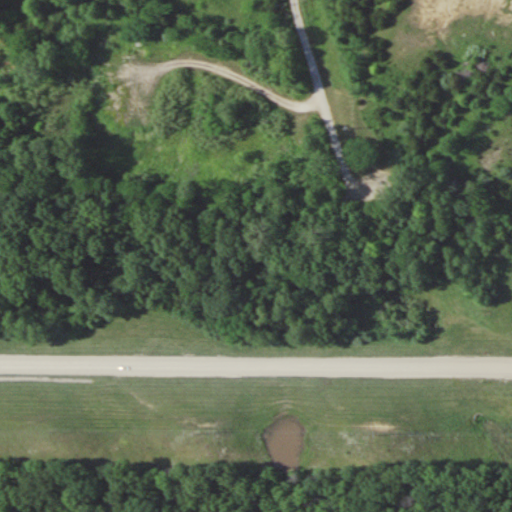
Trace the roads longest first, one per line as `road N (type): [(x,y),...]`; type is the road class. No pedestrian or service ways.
road 1 (residential): [(0,362),(511,367)]
road 2 (residential): [(295,0),(352,186)]
